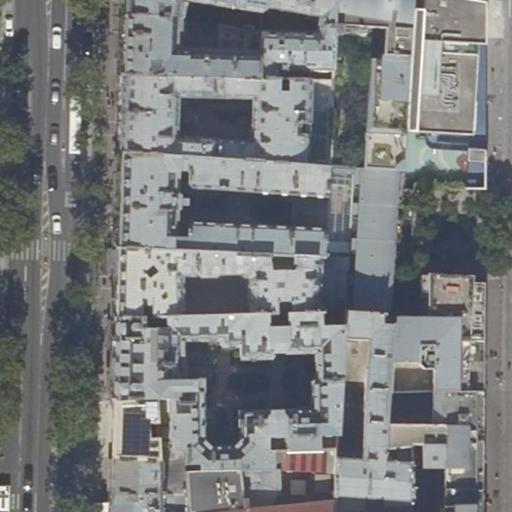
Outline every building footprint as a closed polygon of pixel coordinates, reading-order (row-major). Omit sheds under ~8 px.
[(262,13),(268,9),(269,0),(123,0),(123,17),(183,18),(185,18),(187,2),(262,13)] [(269,0),(268,9),(318,18),(315,33),(262,31),(260,78),(278,79),(279,70),(333,73),(335,22),(335,0),(269,0)] [(415,0),(335,0),(335,22),(387,26),(384,58),(379,57),(379,61),(368,61),(363,132),(404,136),(415,0)] [(486,32),(484,4),(461,0),(415,0),(404,136),(420,136),(481,138),(482,130),(483,46),(487,46),(486,32)] [(183,18),(123,17),(122,47),(121,76),(260,78),(262,31),(219,24),(219,49),(183,49),(183,18)] [(278,79),(260,78),(121,76),(120,113),(119,154),(329,169),(332,82),(278,79)] [(346,300),(345,312),(384,315),(390,315),(394,243),(395,222),(396,204),(397,193),(409,193),(424,193),(464,192),(474,192),(482,192),(482,181),(482,153),(434,151),(425,149),(421,145),(420,136),(404,136),(400,163),(392,166),(390,171),(351,170),(347,258),(347,276),(346,300)] [(116,249),(273,255),(293,255),(323,256),(331,257),(347,258),(351,170),(329,169),(119,154),(118,182),(117,230),(116,249)] [(274,267),(270,258),(273,258),(273,255),(116,249),(115,286),(114,319),(320,314),(323,256),(293,255),(293,268),(274,267)] [(347,276),(347,258),(331,257),(330,265),(334,269),(339,269),(339,275),(347,276)] [(427,319),(395,320),(392,365),(420,367),(422,372),(429,372),(428,426),(388,426),(386,451),(414,450),(413,474),(441,474),(440,511),(481,511),(482,480),(482,420),(483,366),(483,299),(483,286),(474,285),(473,278),(420,276),(420,297),(428,297),(427,319)] [(345,313),(345,312),(346,300),(332,300),(329,304),(328,313),(345,313)] [(345,312),(345,313),(344,340),(367,342),(362,454),(338,452),(337,476),(336,493),(335,503),(334,511),(352,511),(353,498),(413,502),(413,474),(412,462),(384,461),(385,451),(386,451),(388,426),(392,365),(394,326),(384,326),(384,315),(345,312)] [(169,403),(170,450),(186,449),(187,464),(201,463),(202,470),(243,468),(243,469),(273,469),(272,452),(272,451),(270,451),(269,439),(285,438),(286,452),(321,450),(320,436),(339,435),(344,340),(345,313),(328,313),(320,314),(114,319),(113,359),(112,400),(114,400),(157,399),(157,401),(166,400),(169,403)] [(160,450),(157,401),(157,399),(114,400),(114,402),(113,430),(112,459),(161,460),(160,450)] [(170,450),(160,450),(161,460),(112,459),(110,459),(109,510),(108,511),(188,511),(188,498),(188,485),(178,484),(177,494),(163,494),(162,466),(187,469),(187,464),(186,449),(170,450)] [(188,498),(188,511),(334,511),(335,503),(271,509),(280,488),(280,468),(273,469),(243,469),(243,468),(202,470),(201,463),(187,464),(187,469),(188,485),(188,498)] [(322,492),(336,493),(337,476),(323,475),(322,492)]
